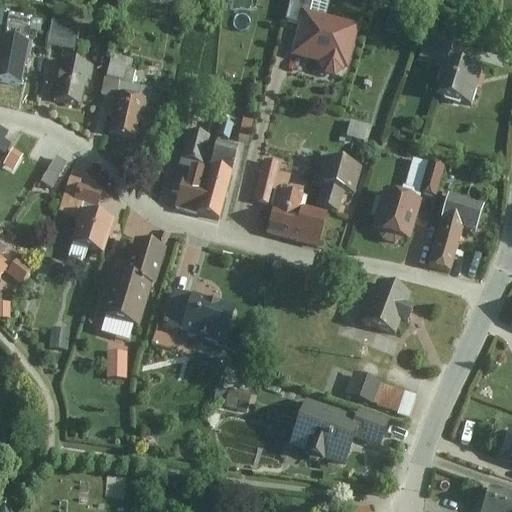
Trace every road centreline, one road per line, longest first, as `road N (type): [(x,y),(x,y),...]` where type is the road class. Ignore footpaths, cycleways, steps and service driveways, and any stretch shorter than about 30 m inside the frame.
road 1 (residential): [(495,310),(388,268),(168,216),(135,197),(100,158),(47,127),(0,115)]
road 2 (residential): [(495,310),(447,404),(415,511)]
